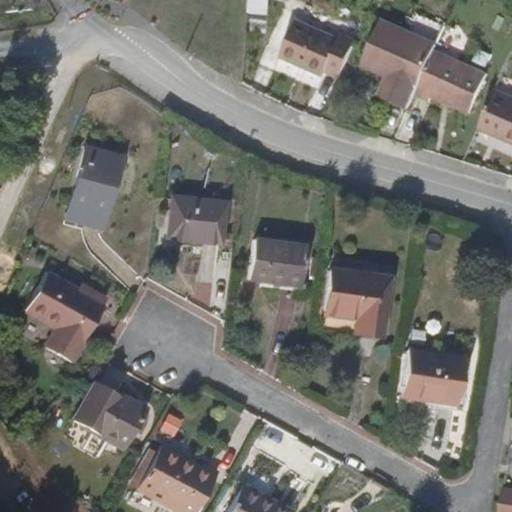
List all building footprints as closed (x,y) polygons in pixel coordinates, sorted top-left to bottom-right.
[(261,0),(260,11),(276,13),(278,0),(261,0)] [(378,96),(408,108),(415,94),(436,51),(438,43),(383,19),(361,64),(387,76),(378,96)] [(325,73),(340,78),(357,40),(342,34),(339,38),(297,20),(279,57),(322,77),(325,73)] [(436,51),(415,94),(428,101),(430,96),(469,113),(486,74),(436,51)] [(511,97),(497,91),(480,130),(511,143),(511,97)] [(64,221),(102,231),(121,159),(83,150),(64,221)] [(166,241),(220,246),(224,204),(171,198),(166,241)] [(246,281),(299,288),(304,248),(252,242),(246,281)] [(329,271),(323,318),(350,321),(349,335),(380,339),(388,279),(329,271)] [(43,349),(67,364),(100,306),(46,275),(24,313),(53,330),(43,349)] [(406,351),(399,398),(455,407),(462,360),(406,351)] [(144,413),(92,384),(72,423),(123,450),(144,413)] [(176,437),(182,421),(166,415),(160,432),(176,437)] [(195,511),(215,477),(161,447),(137,491),(174,511),(195,511)] [(228,511),(288,511),(243,486),(228,511)] [(511,511),(511,492),(503,491),(499,511),(511,511)]
